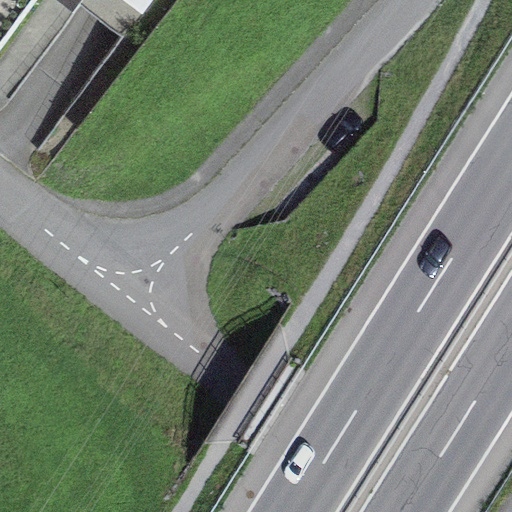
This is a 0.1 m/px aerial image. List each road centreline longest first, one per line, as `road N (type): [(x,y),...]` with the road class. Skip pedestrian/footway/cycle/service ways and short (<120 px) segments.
road 1 (residential): [(412,511),(237,389),(0,196)]
road 2 (trunk): [(511,165),(291,511)]
road 3 (trunk): [(404,511),(511,344)]
